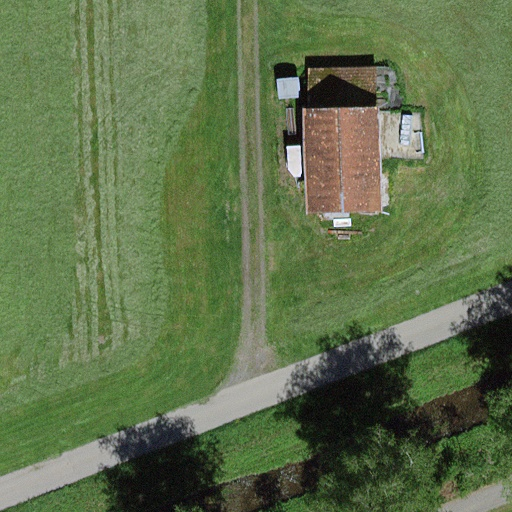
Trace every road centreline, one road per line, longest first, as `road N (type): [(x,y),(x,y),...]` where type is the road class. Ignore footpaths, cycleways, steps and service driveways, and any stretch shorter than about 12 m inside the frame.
road 1 (residential): [(511,299),(0,497)]
road 2 (track): [(236,0),(238,405)]
